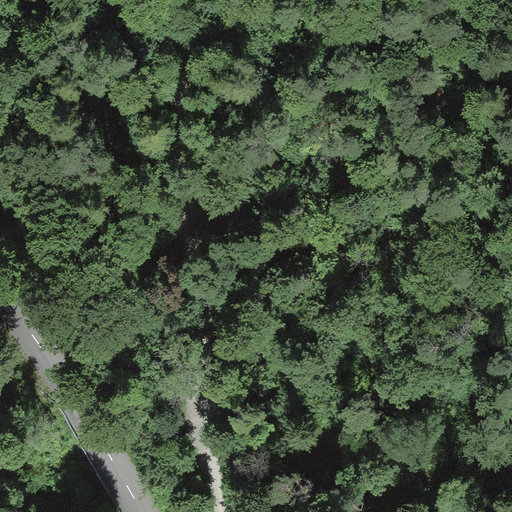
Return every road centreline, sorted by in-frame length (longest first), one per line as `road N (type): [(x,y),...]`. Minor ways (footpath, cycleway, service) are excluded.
road 1 (track): [(231,0),(208,35),(182,130),(226,511)]
road 2 (tertiary): [(142,511),(0,282)]
